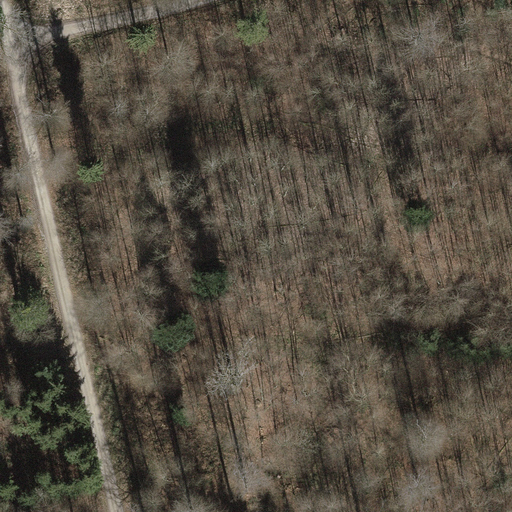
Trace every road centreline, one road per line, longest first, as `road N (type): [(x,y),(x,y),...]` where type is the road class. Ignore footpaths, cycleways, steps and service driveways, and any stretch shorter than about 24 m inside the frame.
road 1 (track): [(112,511),(85,348),(10,42)]
road 2 (track): [(196,0),(10,42)]
